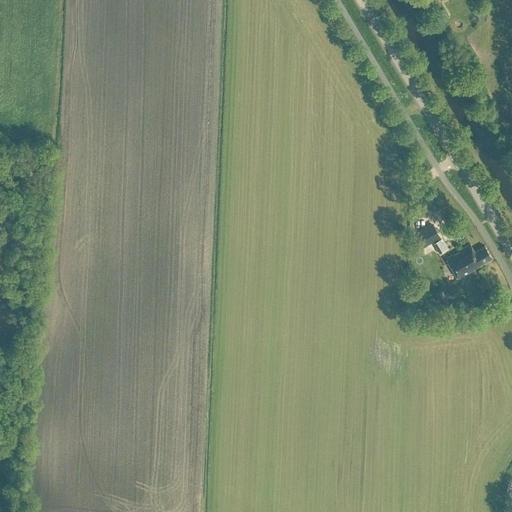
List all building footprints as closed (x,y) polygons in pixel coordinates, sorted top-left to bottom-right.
[(449,16),(445,8),(436,14),(440,22),(449,16)] [(432,222),(420,229),(428,243),(440,236),(432,222)] [(445,236),(437,240),(442,250),(450,245),(445,236)] [(492,257),(487,250),(483,245),(474,252),(469,243),(445,257),(457,277),(492,257)] [(441,302),(448,298),(442,289),(435,293),(441,302)]
